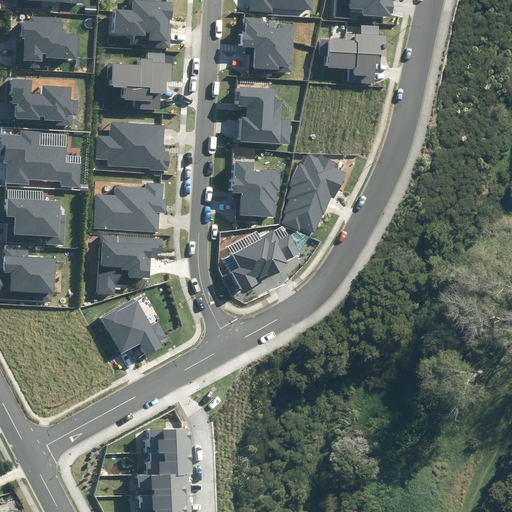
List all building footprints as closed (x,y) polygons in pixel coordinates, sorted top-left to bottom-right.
[(143,47),(170,48),(171,24),(169,24),(169,20),(173,20),(174,2),(163,2),(162,0),(131,0),(132,10),(111,9),(110,33),(133,34),(133,43),(143,44),(143,47)] [(249,0),(249,11),(273,12),(273,8),(312,10),(312,0),(249,0)] [(364,9),(364,16),(391,17),(391,13),(393,13),(394,2),(391,1),(391,0),(337,0),(337,17),(350,18),(351,8),(364,9)] [(45,58),(77,60),(79,34),(66,33),(66,29),(63,29),(63,23),(60,22),(61,18),(31,16),(30,21),(23,20),(22,38),(24,38),(23,60),(42,61),(42,54),(46,54),(45,58)] [(249,70),(292,72),(294,25),(281,24),(280,28),(267,27),(267,24),(264,24),(264,18),(246,17),(245,32),(243,32),(243,46),(245,47),(245,54),(250,55),(249,70)] [(329,56),(329,68),(350,69),(349,82),(375,83),(376,64),(381,64),(381,56),(386,56),(387,36),(379,36),(379,27),(361,26),(361,35),(346,34),(346,41),(319,40),(319,56),(329,56)] [(134,108),(159,110),(160,93),(167,93),(167,81),(172,81),(173,55),(166,55),(166,53),(149,52),(149,59),(142,59),(142,66),(108,64),(107,79),(113,80),(113,87),(126,88),(125,100),(134,101),(134,108)] [(15,123),(73,125),(73,116),(78,116),(78,100),(71,99),(72,86),(43,85),(42,94),(31,93),(32,80),(13,80),(11,104),(16,104),(15,123)] [(241,142),(290,144),(291,120),(282,119),(282,100),(274,100),(275,88),(239,87),(239,106),(246,106),(246,117),(242,117),(241,142)] [(149,170),(167,171),(167,167),(170,167),(170,155),(169,155),(169,151),(165,151),(165,145),(164,145),(165,125),(111,122),(110,136),(97,135),(96,158),(109,159),(109,165),(149,168),(149,170)] [(7,183),(29,184),(29,180),(62,181),(61,187),(80,188),(81,163),(66,163),(66,146),(40,145),(41,132),(22,131),(21,135),(1,134),(0,155),(5,155),(4,163),(8,163),(7,183)] [(282,224),(299,230),(300,227),(315,233),(323,214),(325,214),(331,198),(335,199),(346,172),(335,167),(337,162),(320,155),(318,159),(309,155),(304,165),(299,163),(289,186),(291,187),(287,198),(289,199),(284,212),(287,213),(282,224)] [(240,215),(276,216),(277,191),(280,191),(280,173),(278,173),(278,169),(261,169),(261,172),(253,172),(254,163),(237,162),(236,178),(234,178),(233,193),(241,193),(240,215)] [(94,229),(158,232),(159,213),(166,213),(167,199),(163,199),(164,184),(147,183),(147,188),(116,186),(116,195),(96,194),(94,229)] [(0,223),(8,224),(6,242),(38,244),(38,239),(46,240),(46,244),(64,245),(66,215),(60,215),(61,201),(8,197),(7,211),(1,211),(0,222),(0,223)] [(233,272),(243,291),(258,283),(255,278),(259,276),(260,279),(267,275),(268,278),(288,267),(286,264),(289,262),(287,260),(299,253),(289,235),(279,240),(274,230),(262,237),(262,238),(233,254),(240,268),(233,272)] [(134,277),(150,278),(151,258),(157,258),(157,252),(163,253),(164,238),(100,235),(98,294),(116,295),(116,285),(133,286),(134,277)] [(4,276),(0,275),(0,300),(51,302),(52,293),(55,293),(57,258),(28,257),(28,249),(5,249),(4,276)] [(141,344),(148,356),(163,347),(160,342),(168,338),(159,322),(151,326),(136,299),(101,318),(122,355),(141,344)] [(192,511),(192,502),(190,502),(189,494),(191,494),(190,481),(189,481),(188,474),(193,474),(191,428),(150,430),(151,440),(147,441),(147,453),(151,453),(152,461),(147,462),(147,475),(139,475),(140,511),(192,511)]
